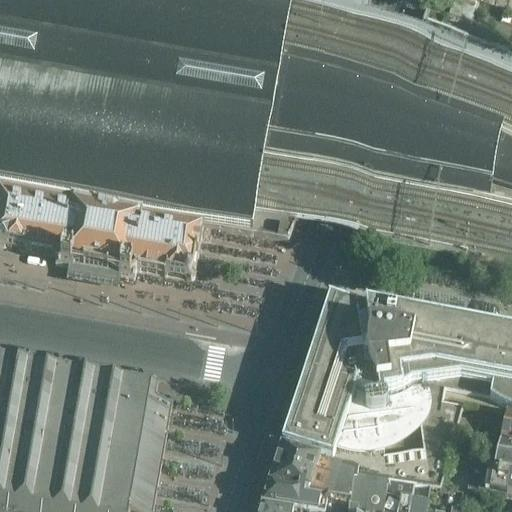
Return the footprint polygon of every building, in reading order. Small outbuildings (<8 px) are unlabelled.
[(0,0),(0,250),(57,260),(55,266),(57,267),(68,270),(77,271),(94,275),(111,278),(120,279),(134,282),(135,281),(137,274),(191,284),(193,283),(194,281),(195,279),(204,230),(224,234),(253,240),(253,239),(287,245),(293,223),(316,168),(490,199),(493,186),(496,186),(511,190),(511,142),(502,138),(502,135),(504,123),(422,94),(350,71),(349,70),(373,0),(0,0)] [(497,0),(484,0),(483,5),(494,9),(497,0)] [(510,0),(497,0),(494,9),(506,13),(510,0)] [(77,271),(68,270),(66,284),(118,293),(120,279),(111,278),(94,275),(77,271)] [(356,310),(330,301),(282,448),(333,463),(333,462),(358,470),(357,479),(387,484),(414,488),(431,490),(440,491),(441,492),(442,487),(457,434),(463,409),(443,405),(445,392),(490,401),(492,403),(499,407),(506,411),(511,412),(511,341),(366,314),(367,324),(361,325),(360,323),(358,320),(357,317),(356,310)] [(0,511),(146,511),(158,442),(159,443),(160,435),(164,435),(167,418),(164,418),(164,413),(150,410),(152,396),(107,388),(107,387),(105,387),(105,388),(90,385),(90,384),(88,384),(88,385),(42,377),(42,376),(40,375),(39,377),(26,374),(27,373),(25,373),(25,374),(0,369),(0,511)] [(511,416),(506,416),(500,445),(511,447),(511,416)] [(475,439),(478,424),(461,421),(457,436),(475,439)] [(490,472),(492,473),(511,475),(511,447),(500,445),(495,444),(490,472)] [(333,463),(282,448),(262,508),(287,511),(325,511),(329,496),(352,500),(350,509),(358,511),(383,511),(384,509),(386,496),(387,484),(357,479),(358,470),(333,462),(333,463)] [(490,495),(506,497),(511,498),(511,475),(492,473),(490,472),(474,470),(471,490),(490,493),(490,495)] [(412,500),(414,488),(387,484),(386,496),(412,500)] [(440,491),(439,495),(448,497),(449,488),(442,487),(441,492),(440,491)] [(349,511),(350,509),(352,500),(329,496),(325,511),(349,511)] [(410,511),(412,500),(386,496),(384,509),(397,511),(410,511)] [(426,511),(428,503),(412,500),(410,511),(426,511)]
